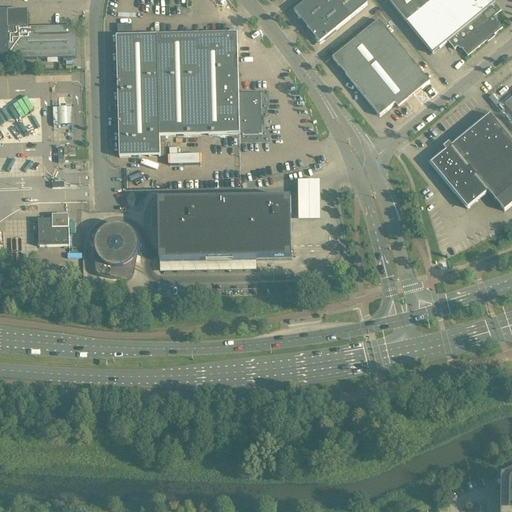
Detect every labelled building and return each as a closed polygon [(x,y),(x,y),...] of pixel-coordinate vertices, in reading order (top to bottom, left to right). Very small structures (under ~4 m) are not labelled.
[(308,0),(294,12),(320,44),(367,6),(362,0),(308,0)] [(387,0),(407,23),(432,55),(448,42),(454,50),(459,46),(468,57),(487,41),(485,40),(492,34),(494,36),(502,29),(494,18),(501,12),(491,0),(387,0)] [(27,12),(0,12),(0,63),(9,63),(9,60),(77,59),(76,28),(28,29),(27,12)] [(379,21),(332,59),(380,117),(395,105),(399,109),(429,83),(379,21)] [(132,26),(118,26),(118,34),(132,33),(132,26)] [(119,159),(120,159),(160,158),(160,138),(240,136),(240,134),(242,134),(242,136),(262,135),(261,121),(261,94),(241,95),(241,97),(239,97),(237,35),(116,38),(119,159)] [(22,111),(37,111),(37,101),(22,101),(22,111)] [(72,124),(71,107),(53,108),(54,125),(72,124)] [(511,142),(490,116),(451,147),(431,164),(468,210),(488,193),(504,212),(511,205),(511,142)] [(169,150),(170,166),(200,166),(200,155),(178,156),(178,150),(169,150)] [(319,184),(298,185),(299,225),(321,225),(319,184)] [(138,197),(137,196),(136,195),(134,195),(133,195),(132,195),(131,196),(130,196),(129,197),(129,198),(128,198),(127,199),(127,200),(127,202),(127,203),(127,204),(127,205),(128,206),(129,207),(129,208),(130,208),(132,209),(134,209),(136,209),(138,208),(139,206),(140,205),(141,203),(141,202),(140,200),(140,199),(139,198),(138,197)] [(159,203),(159,215),(159,255),(159,263),(292,261),(292,253),(292,233),(291,200),(159,203)] [(69,220),(52,221),(38,221),(39,248),(69,247),(69,229),(69,220)] [(123,272),(134,274),(138,252),(139,250),(139,248),(138,244),(138,242),(137,240),(135,236),(132,233),(131,231),(129,230),(127,229),(125,228),(123,227),(121,227),(117,226),(115,226),(113,227),(111,227),(109,228),(107,229),(105,230),(103,231),(102,232),(99,236),(97,238),(97,240),(96,242),(96,244),(95,246),(95,248),(95,250),(95,270),(95,271),(96,273),(97,275),(98,276),(99,277),(101,278),(102,278),(113,280),(114,280),(116,280),(117,280),(119,279),(120,278),(121,277),(122,276),(122,274),(123,272)] [(497,487),(497,493),(501,493),(500,511),(511,511),(511,467),(502,472),(501,478),(501,480),(501,487),(497,487)]
